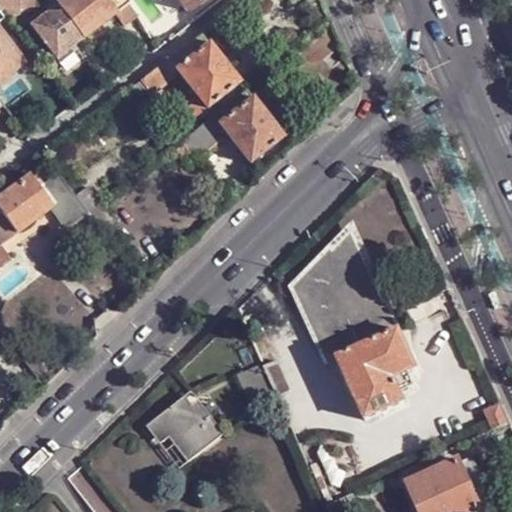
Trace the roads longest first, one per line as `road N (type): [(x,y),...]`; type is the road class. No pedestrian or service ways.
road 1 (tertiary): [(0,487),(386,113)]
road 2 (unclassified): [(386,113),(464,283)]
road 3 (residential): [(511,155),(464,283)]
road 4 (tertiary): [(437,0),(386,113)]
road 5 (unclassified): [(335,0),(386,113)]
